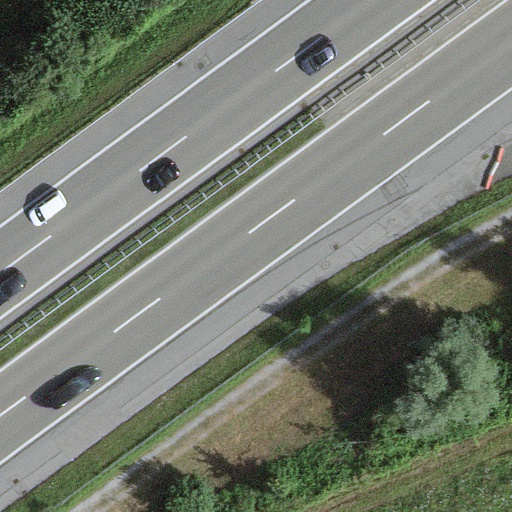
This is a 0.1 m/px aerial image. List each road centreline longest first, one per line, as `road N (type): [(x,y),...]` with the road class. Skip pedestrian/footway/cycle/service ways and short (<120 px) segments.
road 1 (motorway): [(0,420),(511,44)]
road 2 (track): [(511,238),(304,357),(94,511)]
road 3 (motorway): [(371,0),(0,272)]
